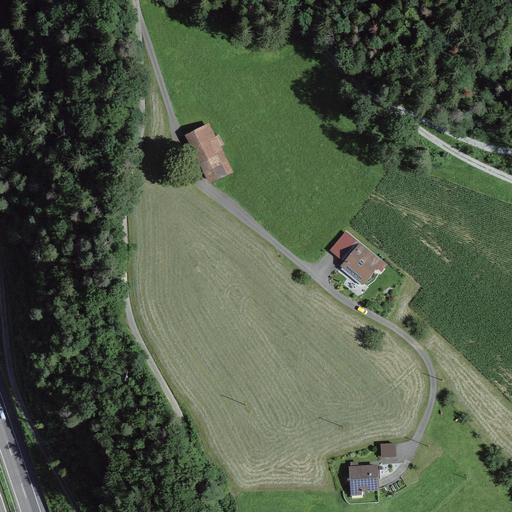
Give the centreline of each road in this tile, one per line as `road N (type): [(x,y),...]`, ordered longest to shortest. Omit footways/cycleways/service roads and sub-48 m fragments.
road 1 (track): [(414,444),(433,395),(422,349),(327,287),(197,182),(136,7)]
road 2 (unclassified): [(206,511),(181,420),(142,349),(123,288),(123,195),(140,122),(135,0)]
road 3 (track): [(0,315),(17,400),(77,511)]
road 4 (track): [(367,93),(397,61),(511,45)]
road 5 (track): [(382,103),(472,162),(511,177)]
road 6 (track): [(274,0),(382,103)]
road 7 (track): [(511,150),(382,103)]
